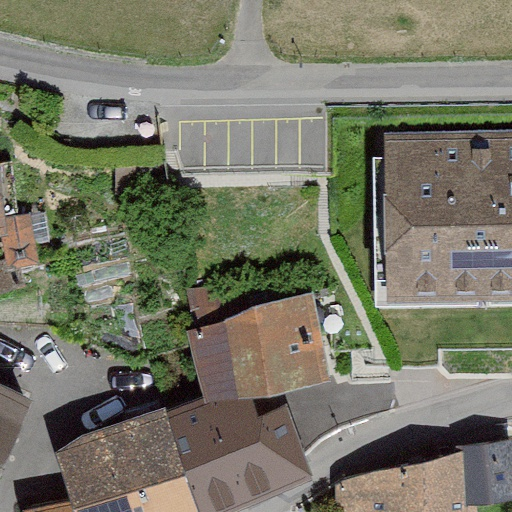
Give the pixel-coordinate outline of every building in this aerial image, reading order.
[(511,233),(499,234),(499,281),(511,280),(511,233)] [(308,274),(189,309),(210,378),(279,358),(328,343),(308,274)] [(169,392),(215,494),(321,445),(279,358),(210,378),(169,392)] [(0,456),(33,384),(0,369),(0,456)] [(163,381),(57,415),(99,511),(148,511),(215,494),(169,392),(163,381)] [(511,417),(409,437),(339,463),(337,511),(478,511),(479,478),(511,475),(511,417)]
